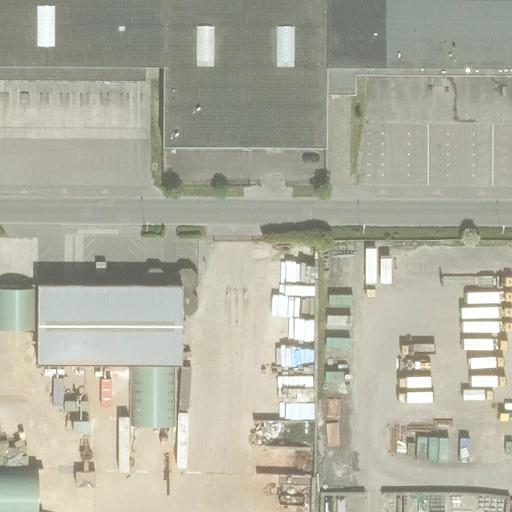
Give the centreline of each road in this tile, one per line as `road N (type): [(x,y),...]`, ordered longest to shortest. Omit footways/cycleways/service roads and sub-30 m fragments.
road 1 (unclassified): [(511,212),(0,210)]
road 2 (unknown): [(468,212),(465,88)]
